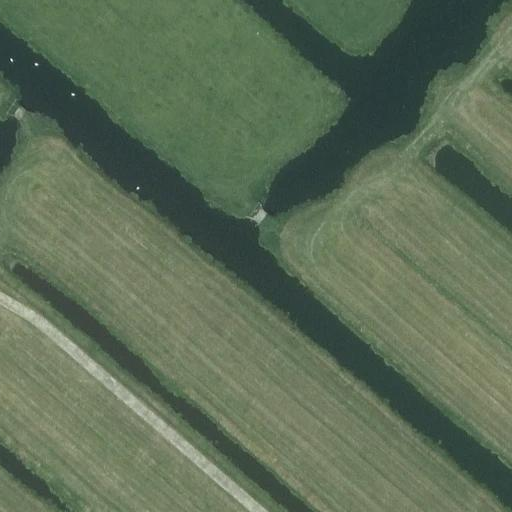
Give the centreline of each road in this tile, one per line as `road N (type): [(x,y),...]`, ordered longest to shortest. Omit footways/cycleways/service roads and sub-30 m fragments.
road 1 (track): [(256,511),(41,324),(0,300)]
road 2 (track): [(245,189),(254,212),(276,229),(398,170),(495,255)]
road 3 (track): [(398,170),(511,37)]
